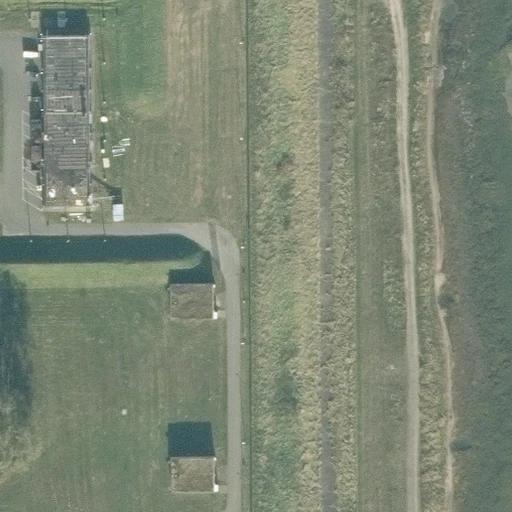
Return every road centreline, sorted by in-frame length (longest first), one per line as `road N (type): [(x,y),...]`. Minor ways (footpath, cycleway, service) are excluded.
road 1 (track): [(448,0),(434,142),(454,386),(454,511)]
road 2 (track): [(371,511),(362,0)]
road 3 (track): [(285,511),(282,0)]
